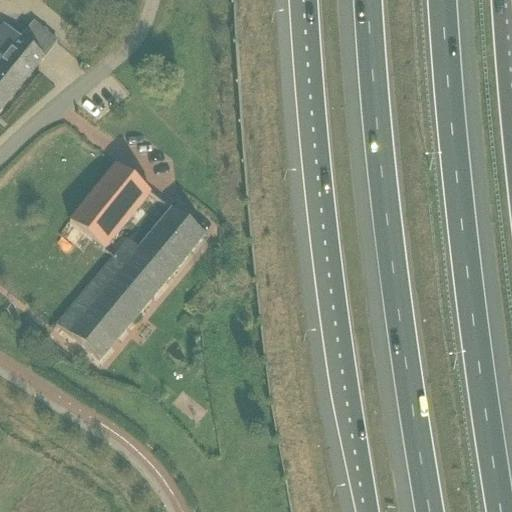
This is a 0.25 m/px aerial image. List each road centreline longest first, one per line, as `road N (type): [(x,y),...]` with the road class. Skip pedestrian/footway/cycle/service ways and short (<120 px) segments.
road 1 (motorway): [(310,0),(317,117),(372,511)]
road 2 (motorway): [(369,0),(382,185),(428,511)]
road 3 (motorway): [(501,511),(481,386),(446,0)]
road 4 (unclassified): [(0,160),(129,48),(151,0)]
road 5 (track): [(130,511),(107,472),(0,404)]
